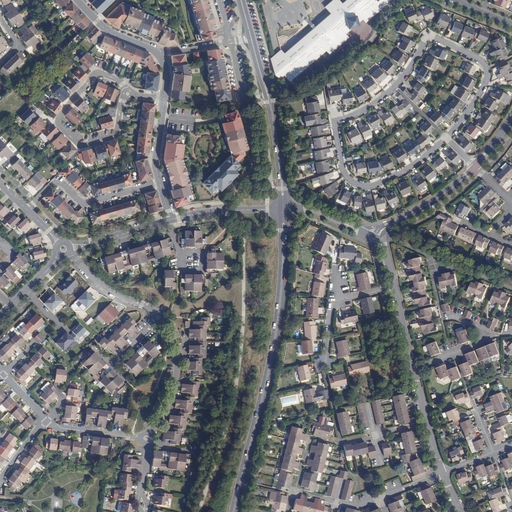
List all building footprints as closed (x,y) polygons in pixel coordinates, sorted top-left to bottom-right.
[(100,12),(113,0),(93,0),(94,0),(92,1),(97,7),(96,8),(100,12)] [(206,0),(189,0),(193,14),(194,13),(198,25),(197,26),(199,34),(195,35),(197,42),(201,41),(216,37),(215,34),(214,30),(215,30),(206,0)] [(271,61),(274,74),(279,79),(284,75),(290,82),(317,58),(326,51),(329,54),(348,38),(345,34),(342,31),(347,27),(348,29),(352,28),(358,26),(357,24),(356,19),(359,16),(362,19),(365,22),(387,4),(389,0),(345,0),(341,4),(337,0),(332,0),(325,7),(330,14),(316,26),(283,54),(281,52),(271,61)] [(493,5),(504,9),(507,2),(502,0),(493,0),(493,1),(495,1),(493,5)] [(12,3),(5,7),(7,10),(9,9),(10,11),(8,12),(4,14),(6,17),(8,20),(18,13),(12,3)] [(70,17),(78,9),(72,3),(69,6),(64,11),(68,15),(70,17)] [(143,12),(130,6),(129,8),(122,5),(119,9),(117,7),(107,16),(112,21),(110,23),(112,24),(118,27),(120,23),(129,26),(128,28),(132,29),(133,28),(140,30),(139,32),(146,35),(152,37),(152,38),(158,40),(157,43),(164,45),(165,43),(169,44),(169,46),(178,45),(174,30),(164,26),(165,24),(159,21),(153,19),(148,17),(149,15),(142,13),(143,12)] [(418,12),(421,19),(424,18),(425,20),(433,16),(429,8),(421,12),(421,10),(418,12)] [(76,24),(84,16),(78,9),(70,17),(72,19),(76,24)] [(418,20),(421,19),(418,12),(415,13),(413,10),(405,13),(409,22),(417,18),(418,20)] [(24,23),(18,13),(8,20),(10,23),(11,25),(15,23),(16,22),(17,24),(16,25),(17,28),(24,23)] [(440,14),(436,24),(446,28),(450,18),(440,14)] [(83,30),(90,22),(84,16),(76,24),(80,28),(81,28),(83,30)] [(406,36),(412,27),(403,22),(398,31),(406,36)] [(451,22),(448,29),(451,30),(451,31),(459,34),(462,26),(454,22),(454,23),(451,22)] [(26,26),(19,31),(21,33),(23,32),(24,34),(23,35),(20,37),(22,41),(24,42),(33,35),(31,33),(27,27),(26,26)] [(465,26),(461,36),(470,40),(474,30),(465,26)] [(101,42),(104,36),(96,27),(87,36),(92,41),(91,42),(94,45),(99,40),(101,42)] [(477,30),(474,37),(477,38),(477,39),(485,43),(489,34),(480,30),(480,31),(477,30)] [(40,44),(33,35),(24,42),(25,45),(28,47),(31,45),(32,44),(33,46),(32,47),(34,50),(40,44)] [(104,36),(99,48),(107,51),(112,39),(104,36)] [(399,48),(407,53),(411,45),(410,44),(412,41),(405,38),(399,48)] [(492,42),(496,50),(503,47),(505,46),(501,38),(492,42)] [(107,51),(115,54),(120,42),(112,39),(107,51)] [(115,54),(123,57),(127,46),(120,42),(115,54)] [(123,57),(131,60),(135,49),(127,46),(123,57)] [(430,51),(429,54),(443,60),(447,52),(444,51),(440,49),(440,48),(438,47),(438,48),(437,47),(434,52),(430,51)] [(496,50),(489,53),(491,57),(495,55),(497,59),(498,59),(505,56),(507,55),(503,47),(496,50)] [(131,60),(138,63),(143,52),(135,49),(131,60)] [(230,99),(220,49),(206,51),(209,61),(206,62),(209,74),(208,74),(210,85),(211,85),(212,90),(214,89),(217,101),(230,99)] [(270,59),(271,61),(281,52),(280,50),(275,55),(270,59)] [(392,59),(400,65),(406,57),(405,56),(400,53),(398,51),(392,59)] [(15,67),(25,58),(18,52),(13,56),(9,61),(15,67)] [(146,63),(149,69),(155,65),(150,54),(143,52),(138,63),(145,66),(146,63)] [(86,53),(79,60),(88,69),(95,62),(86,53)] [(185,64),(184,54),(171,56),(173,73),(170,97),(183,99),(184,94),(182,94),(183,91),(187,91),(189,75),(188,64),(185,64)] [(438,61),(428,56),(424,65),(434,70),(438,61)] [(472,66),(474,63),(465,58),(464,61),(466,62),(465,63),(467,64),(463,71),(472,75),(475,67),(472,66)] [(0,70),(6,76),(15,67),(9,61),(6,64),(0,69),(0,70)] [(382,68),(389,75),(395,68),(389,61),(382,68)] [(496,75),(498,78),(504,75),(511,72),(508,64),(498,69),(500,74),(496,75)] [(145,81),(158,83),(159,73),(155,65),(149,69),(151,73),(147,72),(145,81)] [(79,67),(72,74),(81,82),(87,76),(79,67)] [(431,72),(422,67),(418,75),(417,78),(423,82),(425,79),(426,80),(431,72)] [(371,75),(378,84),(387,76),(384,71),(383,72),(382,73),(378,69),(371,75)] [(470,90),(471,90),(475,82),(474,81),(470,79),(471,77),(468,75),(462,85),(463,86),(470,90)] [(70,77),(63,84),(72,92),(79,86),(70,77)] [(363,85),(368,92),(377,85),(371,78),(369,79),(363,85)] [(144,90),(157,91),(158,83),(145,81),(144,90)] [(107,86),(98,82),(93,93),(102,97),(107,86)] [(414,90),(412,92),(418,98),(421,94),(422,95),(426,89),(417,83),(413,89),(414,90)] [(60,86),(53,93),(62,102),(69,95),(60,86)] [(118,90),(109,87),(104,98),(114,102),(118,90)] [(460,87),(454,95),(457,97),(464,102),(469,93),(468,92),(461,88),(460,87)] [(354,93),(359,102),(367,97),(362,88),(354,93)] [(331,89),(328,89),(330,101),(342,99),(341,94),(340,90),(331,91),(331,89)] [(405,90),(402,92),(415,105),(420,100),(418,98),(412,92),(411,94),(408,94),(405,90)] [(492,92),(490,95),(503,103),(507,95),(498,90),(495,94),(492,92)] [(341,94),(342,99),(343,104),(353,102),(351,93),(341,94)] [(402,103),(400,105),(407,112),(408,112),(413,107),(400,94),(397,97),(402,102),(402,103)] [(305,98),(308,113),(319,111),(316,96),(305,98)] [(88,106),(80,97),(73,104),(82,113),(88,106)] [(454,111),(457,113),(462,104),(455,99),(454,98),(448,106),(454,111)] [(489,98),(484,106),(492,111),(497,103),(489,98)] [(62,106),(52,99),(46,107),(56,114),(62,106)] [(141,111),(154,113),(155,104),(142,103),(141,111)] [(407,112),(400,105),(398,107),(396,105),(391,110),(397,118),(402,114),(403,115),(407,112)] [(448,106),(446,105),(441,112),(440,115),(445,121),(448,117),(449,118),(454,111),(448,106)] [(28,109),(19,117),(26,124),(29,122),(35,116),(28,109)] [(81,117),(72,109),(65,115),(74,124),(81,117)] [(141,111),(140,120),(153,121),(154,113),(141,111)] [(236,111),(222,115),(224,123),(222,123),(225,134),(226,133),(227,136),(226,137),(230,151),(232,150),(233,155),(231,157),(230,156),(221,165),(218,167),(214,171),(214,172),(212,174),(202,183),(213,194),(215,192),(218,188),(220,190),(221,191),(227,184),(231,180),(237,174),(237,173),(235,172),(238,168),(240,166),(237,162),(245,155),(243,150),(248,149),(239,118),(236,111)] [(380,111),(378,113),(386,125),(393,120),(392,119),(394,118),(392,116),(391,117),(388,113),(387,111),(383,114),(380,111)] [(479,112),(477,115),(489,123),(494,116),(486,111),(483,115),(479,112)] [(436,112),(429,119),(437,126),(444,119),(436,112)] [(320,124),(318,114),(308,115),(310,125),(320,124)] [(375,114),(367,119),(372,128),(373,127),(379,124),(380,123),(375,114)] [(489,123),(477,115),(475,118),(479,121),(476,126),(484,131),(489,123)] [(35,116),(29,122),(32,124),(38,118),(35,116)] [(110,116),(99,119),(101,129),(113,125),(110,116)] [(32,124),(30,126),(37,133),(39,130),(46,124),(39,117),(38,118),(32,124)] [(153,121),(140,120),(139,128),(152,130),(153,121)] [(427,121),(420,128),(425,134),(427,135),(434,128),(427,121)] [(360,122),(357,123),(363,137),(371,133),(367,124),(362,126),(360,122)] [(48,127),(46,124),(39,130),(42,133),(48,127)] [(42,133),(49,140),(52,137),(58,131),(51,124),(48,127),(42,133)] [(479,130),(471,124),(465,132),(473,138),(479,130)] [(325,129),(325,125),(310,128),(312,137),(323,134),(322,130),(325,129)] [(152,130),(139,128),(138,136),(150,138),(152,130)] [(356,129),(347,133),(351,143),(361,139),(356,129)] [(60,134),(58,131),(52,137),(54,140),(60,134)] [(54,140),(51,142),(58,149),(61,146),(67,140),(60,134),(54,140)] [(180,136),(167,134),(165,143),(165,147),(164,155),(163,159),(164,163),(167,173),(169,180),(172,190),(170,190),(175,207),(190,203),(189,201),(187,195),(190,195),(190,194),(188,185),(189,185),(186,175),(185,168),(182,161),(181,162),(180,158),(182,158),(183,144),(180,144),(181,138),(181,136),(180,136)] [(422,135),(416,141),(421,148),(428,143),(428,142),(431,139),(427,135),(425,134),(423,136),(422,135)] [(461,141),(458,145),(466,152),(472,146),(468,143),(470,141),(463,135),(462,136),(461,135),(459,138),(461,141)] [(150,138),(138,136),(137,145),(149,146),(150,138)] [(324,137),(313,139),(315,149),(326,147),(324,137)] [(61,146),(64,149),(70,143),(67,140),(61,146)] [(116,141),(107,144),(109,152),(110,156),(120,153),(116,141)] [(412,143),(404,148),(409,156),(417,151),(416,149),(420,147),(415,141),(412,143)] [(64,149),(61,152),(68,159),(70,157),(75,151),(76,150),(70,143),(64,149)] [(103,145),(94,148),(97,156),(98,160),(107,157),(106,153),(103,145)] [(149,146),(137,145),(136,152),(141,153),(140,160),(148,158),(149,146)] [(14,154),(5,146),(0,150),(0,157),(1,159),(4,156),(5,155),(7,156),(5,157),(7,158),(8,160),(14,154)] [(392,154),(399,163),(407,158),(401,148),(392,154)] [(91,149),(81,152),(82,153),(83,160),(85,164),(94,161),(93,157),(91,149)] [(329,153),(328,149),(314,151),(315,160),(326,158),(325,153),(329,153)] [(78,154),(75,151),(70,157),(72,160),(78,154)] [(453,164),(460,158),(452,151),(449,155),(446,152),(443,154),(444,155),(448,159),(446,161),(450,164),(451,163),(453,164)] [(18,172),(25,165),(16,156),(9,163),(17,170),(18,172)] [(388,157),(380,161),(384,170),(392,166),(388,157)] [(440,170),(447,164),(441,157),(434,163),(432,165),(437,171),(439,169),(440,170)] [(140,160),(133,162),(139,182),(152,178),(148,161),(148,158),(140,160)] [(328,170),(326,160),(315,163),(317,175),(322,174),(322,173),(325,172),(325,171),(328,170)] [(379,172),(377,163),(377,161),(367,163),(369,174),(379,172)] [(366,172),(364,163),(355,165),(355,163),(351,164),(352,166),(350,167),(351,170),(352,170),(353,171),(356,171),(357,173),(362,173),(366,172)] [(88,185),(67,164),(59,172),(63,176),(62,176),(68,181),(74,187),(74,188),(77,190),(79,192),(80,191),(82,193),(83,192),(85,193),(88,191),(92,190),(93,196),(98,194),(98,195),(105,193),(105,192),(109,191),(113,190),(121,188),(128,186),(133,184),(129,173),(88,185)] [(27,181),(34,175),(25,165),(18,172),(25,179),(27,181)] [(420,172),(427,181),(435,175),(429,166),(420,172)] [(333,176),(331,172),(310,179),(312,184),(319,182),(320,185),(330,182),(329,177),(333,176)] [(496,180),(503,187),(508,181),(511,179),(504,172),(496,180)] [(419,190),(427,185),(419,173),(416,175),(417,179),(414,182),(419,190)] [(43,184),(34,175),(27,181),(35,189),(36,190),(43,184)] [(405,181),(396,186),(401,195),(410,191),(405,181)] [(337,185),(336,182),(323,190),(328,197),(337,191),(334,187),(337,185)] [(485,204),(487,207),(493,202),(492,201),(490,199),(496,193),(489,186),(478,197),(485,204)] [(52,189),(44,197),(67,221),(69,218),(76,225),(79,222),(79,223),(83,219),(80,215),(85,210),(82,208),(77,212),(76,211),(75,213),(72,209),(67,204),(66,204),(60,198),(55,193),(52,189)] [(346,204),(350,194),(341,189),(337,197),(340,198),(339,201),(346,204)] [(386,190),(383,192),(389,205),(397,201),(392,192),(388,194),(386,190)] [(156,191),(142,195),(148,215),(162,211),(156,191)] [(377,195),(373,195),(377,210),(385,207),(383,197),(378,198),(377,195)] [(350,200),(349,205),(349,206),(355,207),(359,207),(361,197),(354,196),(353,199),(350,198),(350,200)] [(365,212),(374,210),(371,196),(367,197),(368,201),(363,202),(363,205),(364,207),(363,207),(362,207),(363,210),(364,210),(365,212)] [(93,213),(89,214),(92,225),(140,211),(137,200),(133,201),(132,201),(125,203),(125,204),(117,206),(110,208),(106,209),(102,210),(95,213),(95,214),(93,214),(93,213)] [(495,204),(493,202),(487,207),(484,210),(487,213),(488,212),(494,218),(501,211),(496,206),(495,204)] [(461,204),(456,215),(462,218),(464,214),(466,215),(467,216),(470,208),(461,204)] [(484,210),(487,207),(485,204),(478,211),(481,213),(484,210)] [(0,205),(0,215),(1,215),(3,218),(9,212),(7,210),(4,207),(3,208),(0,205)] [(452,219),(446,216),(447,216),(441,213),(437,216),(445,219),(441,229),(454,235),(458,227),(455,225),(450,223),(452,219)] [(6,224),(11,229),(20,220),(18,218),(16,219),(11,214),(5,219),(7,222),(6,224)] [(27,221),(25,219),(16,228),(21,233),(22,231),(25,234),(31,228),(27,223),(28,222),(27,221)] [(462,228),(458,237),(475,245),(480,236),(468,230),(468,231),(465,230),(462,228)] [(313,250),(324,255),(332,238),(320,233),(313,250)] [(41,238),(40,234),(28,237),(30,244),(32,243),(33,246),(41,244),(40,241),(39,238),(41,238)] [(186,250),(191,251),(192,235),(184,235),(183,243),(183,250),(186,250)] [(192,235),(191,251),(194,251),(196,251),(199,251),(200,243),(200,235),(192,235)] [(480,236),(475,245),(483,248),(483,247),(487,248),(490,241),(485,238),(480,236)] [(158,243),(162,258),(170,255),(169,252),(168,248),(166,242),(166,240),(158,243)] [(494,242),(489,251),(497,255),(497,253),(501,255),(505,247),(498,243),(494,242)] [(154,257),(155,260),(162,258),(158,243),(150,245),(153,253),(154,257)] [(135,250),(140,265),(148,262),(147,259),(145,255),(143,247),(135,250)] [(340,247),(338,258),(355,260),(356,250),(340,247)] [(33,253),(34,260),(46,257),(45,253),(43,253),(42,251),(41,248),(33,250),(34,253),(33,253)] [(131,264),(131,267),(140,265),(135,250),(127,252),(129,260),(131,264)] [(12,263),(19,269),(21,267),(22,268),(27,263),(19,254),(16,257),(17,258),(15,260),(12,263)] [(112,257),(116,271),(124,269),(123,266),(122,262),(120,255),(112,257)] [(317,261),(313,273),(322,276),(322,272),(323,269),(325,269),(326,263),(324,263),(325,259),(316,256),(315,261),(317,261)] [(105,260),(107,266),(109,273),(116,271),(112,257),(108,258),(104,259),(105,260)] [(412,268),(413,271),(421,269),(420,264),(420,262),(421,262),(422,262),(421,257),(409,260),(410,263),(408,264),(409,269),(412,268)] [(207,273),(214,273),(223,273),(223,265),(207,264),(207,273)] [(4,274),(11,281),(16,276),(14,273),(16,271),(10,265),(5,270),(7,271),(4,274)] [(414,280),(414,283),(427,281),(426,276),(424,277),(423,277),(422,274),(421,269),(413,271),(414,275),(410,276),(411,281),(414,280)] [(451,273),(451,272),(447,273),(449,285),(453,285),(453,287),(458,286),(455,274),(454,274),(451,274),(451,273)] [(358,292),(371,289),(367,273),(356,275),(359,287),(357,287),(358,292)] [(449,285),(447,273),(442,274),(442,275),(443,276),(440,277),(439,277),(442,289),(447,288),(446,286),(449,285)] [(0,286),(1,285),(4,288),(9,283),(2,276),(0,277),(0,286)] [(62,286),(61,285),(58,288),(65,295),(68,293),(70,295),(73,291),(73,289),(78,284),(70,276),(66,280),(67,282),(65,283),(62,286)] [(186,293),(191,293),(191,279),(183,278),(182,285),(182,289),(179,289),(179,295),(186,295),(186,293)] [(199,293),(199,285),(199,279),(191,279),(191,293),(199,293)] [(171,285),(171,281),(163,281),(163,288),(168,289),(168,291),(174,291),(175,285),(171,285)] [(418,291),(419,295),(427,293),(426,288),(426,285),(427,285),(428,285),(427,281),(414,283),(415,287),(413,287),(414,292),(418,291)] [(476,294),(481,283),(477,281),(477,282),(476,283),(473,282),(472,282),(468,293),(472,295),(473,293),(476,294)] [(312,296),(323,297),(324,291),(321,290),(322,283),(314,282),(312,296)] [(484,285),(485,284),(481,283),(476,294),(479,295),(478,298),(483,299),(487,288),(486,287),(484,286),(484,285)] [(504,292),(500,290),(500,291),(499,292),(497,291),(496,291),(491,303),(496,304),(496,302),(499,304),(504,292)] [(85,292),(77,300),(81,304),(78,307),(83,312),(96,299),(93,295),(91,297),(85,292)] [(504,292),(499,304),(502,305),(501,307),(506,309),(511,297),(509,297),(507,296),(508,294),(508,293),(504,292)] [(419,304),(420,307),(432,304),(431,300),(430,300),(429,300),(428,298),(427,293),(419,295),(419,299),(416,299),(417,304),(419,304)] [(48,301),(47,300),(43,304),(51,312),(62,301),(54,294),(50,297),(51,298),(48,301)] [(363,299),(361,299),(364,315),(374,312),(371,297),(363,299)] [(306,318),(318,318),(318,314),(317,314),(317,299),(307,298),(306,318)] [(110,305),(98,316),(108,325),(119,314),(116,310),(116,311),(110,305)] [(433,307),(421,310),(422,313),(419,314),(421,318),(424,318),(425,321),(433,319),(432,314),(432,312),(433,312),(434,311),(433,307)] [(342,327),(358,324),(356,313),(343,316),(343,318),(340,319),(342,327)] [(30,318),(27,321),(28,322),(35,329),(36,330),(44,322),(36,315),(33,318),(31,320),(30,318)] [(124,323),(136,336),(139,334),(139,333),(134,327),(137,324),(130,318),(127,321),(127,320),(124,323)] [(196,328),(207,328),(209,328),(209,323),(207,323),(207,320),(200,319),(200,323),(192,323),(192,326),(192,328),(196,328)] [(433,319),(425,321),(425,325),(422,326),(423,331),(426,330),(426,333),(438,330),(437,326),(436,327),(435,327),(434,324),(433,319)] [(35,329),(28,322),(23,327),(30,334),(35,329)] [(310,341),(315,340),(314,326),(312,326),(312,322),(308,322),(305,322),(304,322),(305,341),(310,341)] [(21,323),(15,330),(18,332),(23,327),(25,325),(23,323),(21,323)] [(119,329),(125,336),(129,333),(134,338),(135,337),(136,336),(124,323),(121,325),(122,326),(119,329)] [(73,333),(70,336),(74,340),(75,342),(86,331),(79,325),(72,332),(73,333)] [(23,327),(18,332),(19,334),(24,339),(26,340),(28,338),(31,335),(30,334),(23,327)] [(189,336),(205,336),(205,331),(207,331),(207,328),(196,328),(196,332),(189,332),(189,334),(189,336)] [(112,334),(125,347),(127,345),(128,345),(122,339),(125,336),(119,329),(116,332),(115,331),(112,334)] [(467,342),(471,340),(466,329),(457,333),(459,339),(462,344),(464,343),(467,342)] [(60,340),(59,339),(55,343),(63,351),(74,340),(70,336),(66,332),(62,336),(63,337),(60,340)] [(42,336),(39,333),(34,339),(36,341),(42,336)] [(11,340),(9,343),(15,349),(17,346),(19,348),(21,345),(24,343),(22,341),(24,339),(19,334),(17,336),(16,335),(11,340)] [(107,341),(114,347),(117,344),(122,350),(125,347),(112,334),(109,337),(110,338),(107,341)] [(44,338),(42,336),(36,341),(38,344),(44,338)] [(196,345),(205,345),(206,339),(207,339),(207,336),(205,336),(189,336),(189,338),(189,340),(196,340),(196,345)] [(116,349),(114,347),(107,341),(103,337),(100,340),(101,341),(99,343),(105,349),(107,347),(112,352),(116,349)] [(152,354),(156,358),(159,355),(158,354),(160,351),(150,340),(144,346),(149,351),(152,354)] [(337,354),(337,358),(349,355),(346,340),(336,342),(338,354),(337,354)] [(305,341),(301,341),(302,350),(302,355),(312,354),(310,341),(305,341)] [(437,354),(438,354),(441,353),(438,347),(436,342),(427,345),(432,356),(435,355),(437,354)] [(486,346),(491,358),(500,354),(495,342),(491,344),(489,345),(486,346)] [(15,349),(9,343),(7,345),(6,344),(1,349),(9,357),(11,355),(14,352),(12,351),(15,349)] [(149,351),(144,346),(143,344),(140,347),(146,353),(149,351)] [(189,353),(205,353),(205,348),(207,348),(207,345),(205,345),(196,345),(196,349),(189,349),(189,351),(189,353)] [(477,350),(482,361),(491,358),(486,346),(483,347),(480,349),(477,350)] [(42,357),(45,360),(50,355),(42,347),(40,349),(37,352),(39,353),(42,357)] [(137,350),(139,351),(144,356),(146,353),(140,347),(137,350)] [(0,360),(1,362),(4,360),(5,361),(7,359),(9,357),(1,349),(0,349),(0,360)] [(88,353),(84,350),(79,355),(83,358),(86,356),(88,353)] [(92,350),(88,353),(86,356),(88,359),(93,354),(95,353),(94,352),(92,350)] [(133,357),(143,368),(146,365),(147,366),(150,363),(146,359),(144,356),(139,351),(133,357)] [(469,362),(470,366),(479,362),(475,351),(472,352),(469,353),(466,354),(466,356),(469,362)] [(40,359),(42,357),(39,353),(36,356),(35,354),(33,356),(30,359),(31,361),(29,363),(34,368),(37,366),(38,367),(43,363),(40,359)] [(93,354),(88,359),(83,364),(88,370),(99,359),(93,354)] [(127,363),(132,368),(137,373),(143,368),(133,357),(127,363)] [(99,359),(88,370),(94,376),(97,373),(100,370),(104,365),(99,359)] [(127,368),(129,370),(132,368),(127,363),(126,361),(123,364),(127,368)] [(347,368),(349,377),(369,372),(367,362),(351,366),(351,368),(347,368)] [(460,366),(465,377),(473,373),(470,366),(469,362),(465,363),(463,364),(460,366)] [(35,374),(38,372),(34,368),(29,363),(27,365),(25,364),(23,366),(21,368),(29,376),(33,372),(35,374)] [(106,364),(104,365),(100,370),(103,373),(109,366),(107,365),(106,364)] [(446,364),(443,366),(442,366),(440,367),(437,368),(441,380),(450,376),(448,371),(446,364)] [(306,365),(296,367),(300,381),(301,381),(305,381),(305,382),(306,382),(308,382),(308,380),(310,379),(306,365)] [(109,366),(103,373),(105,375),(110,371),(111,369),(111,368),(109,366)] [(453,382),(462,378),(457,367),(454,368),(451,369),(448,371),(450,376),(453,382)] [(15,377),(21,382),(23,380),(24,381),(29,376),(21,368),(19,370),(16,373),(18,374),(15,377)] [(202,368),(201,368),(184,368),(184,371),(184,375),(188,375),(188,373),(192,373),(192,376),(200,376),(200,371),(202,371),(202,368)] [(65,382),(66,371),(60,370),(60,371),(56,371),(54,382),(57,382),(58,383),(58,381),(65,382)] [(102,378),(99,381),(105,387),(116,377),(110,371),(105,375),(102,378)] [(329,379),(331,388),(346,385),(343,374),(331,377),(332,379),(329,379)] [(116,377),(105,387),(111,393),(117,387),(121,382),(116,377)] [(121,382),(117,387),(119,389),(121,387),(125,383),(123,381),(121,382)] [(47,386),(49,384),(47,382),(40,389),(44,393),(49,388),(47,386)] [(183,388),(183,390),(199,392),(199,387),(201,388),(201,385),(192,383),(191,387),(183,386),(183,388)] [(55,390),(51,385),(49,384),(47,386),(49,388),(44,393),(52,401),(54,399),(57,396),(53,392),(55,390)] [(77,385),(70,384),(69,389),(68,389),(67,393),(67,396),(73,397),(73,400),(81,401),(81,398),(78,397),(79,390),(77,390),(77,385)] [(474,391),(471,392),(474,399),(477,398),(477,397),(484,394),(481,386),(473,389),(474,391)] [(121,387),(119,389),(117,392),(120,396),(125,391),(121,387)] [(309,403),(329,398),(327,389),(319,391),(318,393),(318,394),(315,395),(315,393),(313,389),(306,390),(309,403)] [(190,396),(189,400),(195,401),(198,401),(198,395),(200,395),(200,392),(199,392),(183,390),(182,391),(182,394),(190,396)] [(52,401),(44,393),(40,397),(43,400),(41,403),(47,409),(49,406),(48,404),(49,403),(52,401)] [(467,402),(471,401),(468,393),(465,395),(464,393),(456,396),(460,404),(467,401),(467,402)] [(409,423),(402,394),(392,397),(393,403),(391,403),(392,406),(394,405),(399,425),(409,423)] [(485,404),(487,408),(501,402),(498,394),(490,397),(492,402),(485,404)] [(13,402),(14,402),(11,399),(9,396),(7,398),(5,395),(0,400),(0,403),(1,404),(6,409),(6,408),(9,411),(15,405),(13,402)] [(176,403),(176,405),(193,408),(194,403),(195,403),(195,401),(189,400),(185,399),(184,403),(176,402),(176,403)] [(384,423),(379,400),(371,401),(377,425),(384,423)] [(501,402),(487,408),(488,412),(495,409),(497,414),(505,410),(501,402)] [(81,404),(72,403),(72,407),(66,406),(65,408),(65,413),(76,414),(77,407),(80,408),(81,404)] [(364,403),(357,405),(362,428),(369,427),(364,403)] [(183,415),(189,416),(192,416),(193,411),(194,411),(194,408),(193,408),(176,405),(176,407),(175,409),(184,411),(183,415)] [(17,419),(19,422),(25,416),(23,413),(24,412),(21,409),(19,407),(11,415),(16,420),(17,419)] [(91,408),(87,407),(85,425),(87,426),(89,426),(89,422),(90,419),(90,418),(94,418),(95,410),(91,409),(91,408)] [(112,408),(111,412),(110,416),(114,417),(114,421),(113,425),(115,425),(118,425),(120,408),(116,407),(116,408),(112,408)] [(123,408),(120,408),(118,425),(120,426),(122,426),(123,418),(127,418),(128,410),(123,409),(123,408)] [(99,410),(95,410),(94,418),(98,419),(98,420),(97,423),(97,427),(99,427),(101,427),(103,410),(99,409),(99,410)] [(452,419),(453,422),(460,419),(456,409),(443,414),(444,418),(447,417),(448,420),(452,419)] [(107,410),(103,410),(101,427),(103,428),(105,428),(106,424),(106,421),(106,420),(110,420),(110,416),(111,412),(107,411),(107,410)] [(352,433),(352,432),(351,427),(352,426),(352,424),(350,424),(349,420),(351,419),(350,417),(349,418),(347,412),(343,413),(337,414),(341,435),(352,433)] [(76,414),(65,413),(64,414),(64,418),(62,418),(62,421),(70,422),(70,419),(75,419),(76,414)] [(170,421),(187,423),(188,419),(189,419),(189,416),(183,415),(179,414),(179,418),(171,417),(170,419),(170,421)] [(510,423),(510,422),(511,421),(511,418),(510,415),(507,416),(507,415),(499,418),(501,423),(494,426),(495,429),(502,426),(510,423)] [(25,430),(34,422),(31,419),(29,417),(27,418),(25,416),(19,422),(21,424),(20,425),(25,430)] [(460,423),(462,430),(473,426),(469,416),(461,418),(462,422),(460,423)] [(177,431),(183,431),(186,432),(187,426),(188,426),(188,423),(187,423),(170,421),(170,423),(170,425),(178,426),(177,431)] [(327,440),(328,436),(329,434),(332,434),(333,427),(323,424),(319,423),(314,422),(312,427),(312,429),(315,430),(314,432),(313,436),(327,440)] [(467,441),(470,439),(477,436),(473,426),(462,430),(467,441)] [(495,438),(497,443),(500,442),(506,439),(502,430),(504,430),(502,426),(495,429),(497,432),(494,434),(495,437),(495,438)] [(278,480),(276,488),(276,489),(285,491),(286,488),(289,489),(293,475),(289,474),(290,472),(292,472),(293,468),(298,469),(300,463),(295,462),(296,454),(302,455),(303,449),(298,448),(300,440),(305,441),(306,435),(302,434),(303,429),(291,427),(290,434),(288,440),(286,439),(285,442),(287,442),(284,454),(281,453),(280,455),(284,456),(278,480)] [(164,437),(181,439),(181,434),(183,435),(183,431),(177,431),(173,430),(173,434),(168,433),(169,431),(165,431),(165,432),(164,437)] [(4,441),(13,448),(15,445),(16,443),(15,442),(17,439),(10,434),(5,431),(3,435),(0,438),(4,441)] [(410,454),(416,452),(411,431),(401,433),(402,439),(400,440),(400,442),(403,442),(404,446),(401,447),(402,449),(404,449),(405,454),(401,456),(404,464),(409,463),(414,476),(411,477),(413,481),(425,476),(418,458),(412,461),(410,454)] [(476,452),(483,449),(485,448),(484,443),(482,443),(481,439),(479,440),(477,436),(470,439),(471,443),(473,442),(476,452)] [(182,440),(181,439),(164,437),(164,440),(163,443),(167,443),(167,442),(171,442),(171,446),(179,447),(180,443),(182,443),(182,440)] [(92,438),(91,445),(90,452),(98,453),(100,438),(95,438),(92,438)] [(103,439),(100,438),(98,453),(106,454),(107,447),(108,440),(103,439)] [(49,450),(56,451),(57,440),(54,439),(50,439),(50,441),(47,440),(46,448),(49,448),(49,450)] [(0,446),(1,447),(7,452),(9,453),(11,450),(13,448),(4,441),(0,445),(0,446)] [(69,452),(69,447),(70,443),(70,441),(66,441),(64,441),(64,442),(60,442),(59,449),(63,450),(63,452),(69,452)] [(71,456),(80,457),(82,448),(82,445),(79,444),(79,442),(77,442),(73,442),(73,443),(70,443),(69,447),(72,448),(72,452),(72,453),(71,456)] [(367,451),(365,442),(355,445),(355,443),(343,446),(346,457),(353,455),(353,457),(368,453),(367,451)] [(313,493),(319,473),(322,474),(329,446),(318,443),(317,446),(312,445),(310,452),(315,453),(313,461),(308,459),(306,466),(311,467),(310,471),(309,471),(308,473),(304,472),(301,486),(305,487),(304,490),(313,493)] [(384,456),(391,454),(390,448),(387,448),(386,443),(381,444),(384,456)] [(28,456),(35,461),(37,458),(38,459),(41,454),(42,452),(35,445),(33,448),(32,448),(30,450),(29,452),(30,453),(28,456)] [(448,453),(452,462),(457,460),(457,459),(461,458),(460,455),(463,454),(461,447),(457,448),(457,449),(448,453)] [(375,449),(367,451),(368,453),(369,458),(376,456),(375,449)] [(152,467),(159,468),(160,466),(160,462),(162,453),(154,452),(152,467)] [(122,462),(139,464),(140,462),(140,460),(131,459),(132,455),(122,454),(121,458),(122,458),(122,462)] [(169,467),(168,469),(176,470),(178,455),(170,454),(169,463),(169,467)] [(178,455),(176,470),(184,471),(185,463),(186,457),(186,456),(178,455)] [(21,463),(22,464),(30,470),(34,464),(33,463),(35,461),(28,456),(26,459),(25,458),(22,461),(21,463)] [(500,465),(503,472),(511,468),(511,462),(510,457),(503,460),(504,463),(500,465)] [(121,471),(130,472),(130,467),(139,468),(139,466),(139,464),(122,462),(121,462),(120,466),(121,466),(121,471)] [(485,467),(484,464),(477,467),(478,470),(475,471),(478,478),(488,474),(485,467)] [(500,473),(498,466),(494,467),(493,464),(485,467),(488,474),(490,477),(500,473)] [(12,475),(21,481),(23,483),(29,476),(26,474),(19,468),(17,471),(16,470),(14,472),(12,475)] [(348,501),(354,482),(348,480),(349,478),(347,477),(348,472),(341,471),(340,475),(337,475),(337,477),(331,476),(326,496),(334,498),(339,478),(346,480),(341,500),(348,501)] [(471,481),(474,480),(471,473),(468,474),(467,472),(463,473),(463,472),(457,475),(461,484),(470,480),(471,481)] [(118,486),(131,488),(131,484),(127,484),(128,476),(118,474),(117,483),(119,483),(118,486)] [(17,487),(21,481),(12,475),(10,478),(8,480),(10,481),(8,484),(11,487),(9,489),(12,492),(17,486),(17,487)] [(160,480),(158,479),(154,479),(153,487),(163,489),(164,484),(167,485),(168,477),(160,476),(160,480)] [(426,505),(435,501),(428,484),(416,489),(417,493),(420,492),(423,499),(426,505)] [(130,491),(131,488),(118,486),(118,490),(116,490),(115,498),(125,500),(126,491),(130,491)] [(496,493),(498,498),(506,495),(506,496),(509,495),(506,487),(503,489),(502,487),(495,490),(496,493)] [(270,511),(280,511),(281,511),(284,511),(287,497),(284,496),(285,493),(275,491),(275,492),(271,491),(269,499),(273,500),(273,501),(268,500),(267,504),(272,505),(270,511)] [(160,497),(159,497),(155,496),(154,504),(164,505),(164,502),(168,502),(169,494),(161,493),(160,497)] [(330,511),(331,509),(320,506),(322,500),(315,498),(314,504),(306,502),(308,497),(301,495),(300,500),(296,499),(293,510),(300,511),(330,511)] [(400,499),(402,499),(401,495),(388,500),(390,504),(388,505),(390,511),(401,508),(398,500),(400,499)] [(490,501),(494,511),(501,509),(500,506),(501,505),(498,498),(495,499),(490,501)]
